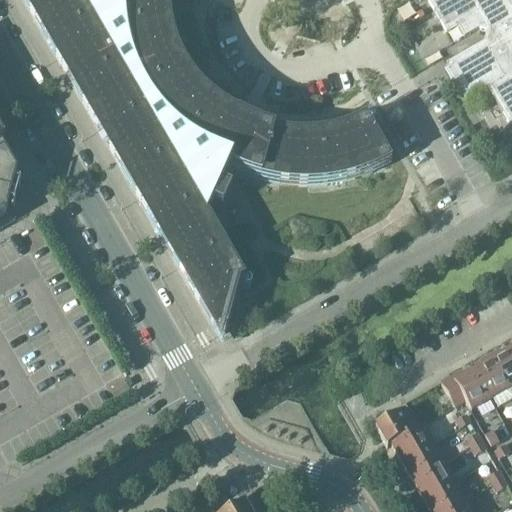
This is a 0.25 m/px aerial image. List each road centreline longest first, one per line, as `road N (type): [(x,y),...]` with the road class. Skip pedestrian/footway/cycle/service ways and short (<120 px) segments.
road 1 (tertiary): [(196,393),(0,51)]
road 2 (residential): [(196,393),(511,206)]
road 3 (residential): [(0,507),(196,393)]
road 4 (tertiary): [(363,511),(326,482),(242,454)]
road 5 (residential): [(401,382),(511,318)]
